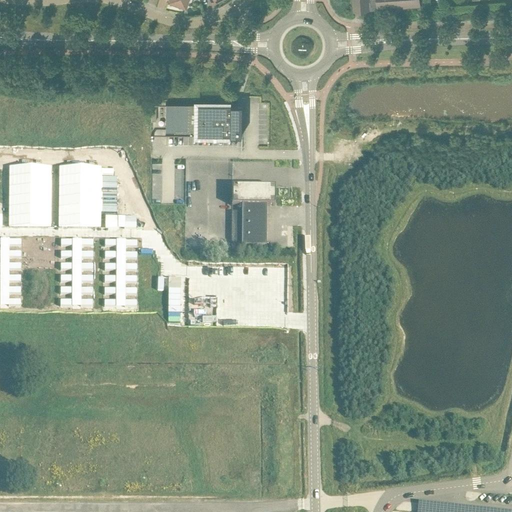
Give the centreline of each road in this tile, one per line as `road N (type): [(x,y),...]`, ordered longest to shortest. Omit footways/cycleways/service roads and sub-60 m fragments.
road 1 (unclassified): [(316,511),(307,116)]
road 2 (secondary): [(0,38),(225,43)]
road 3 (residential): [(245,0),(222,18),(183,24),(113,0)]
road 4 (secondary): [(379,41),(511,38)]
